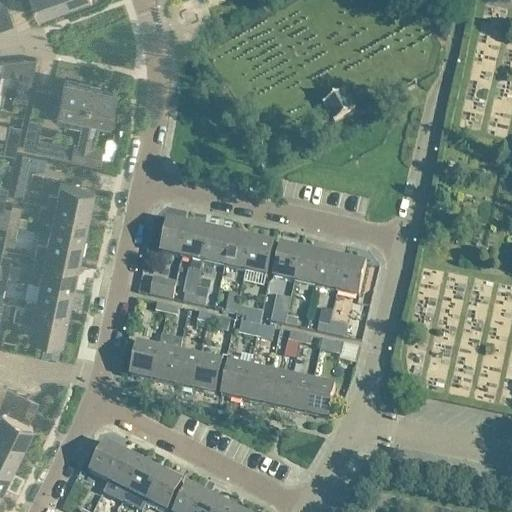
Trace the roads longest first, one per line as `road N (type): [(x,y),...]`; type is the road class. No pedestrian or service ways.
road 1 (residential): [(401,243),(142,184)]
road 2 (unclassified): [(401,243),(459,0)]
road 3 (residential): [(303,508),(95,399)]
road 4 (residential): [(95,399),(142,184)]
road 5 (residential): [(142,184),(158,73),(146,0)]
road 6 (unclassified): [(351,421),(363,402),(401,243)]
road 7 (residential): [(511,452),(351,421)]
road 8 (residential): [(39,511),(95,399)]
